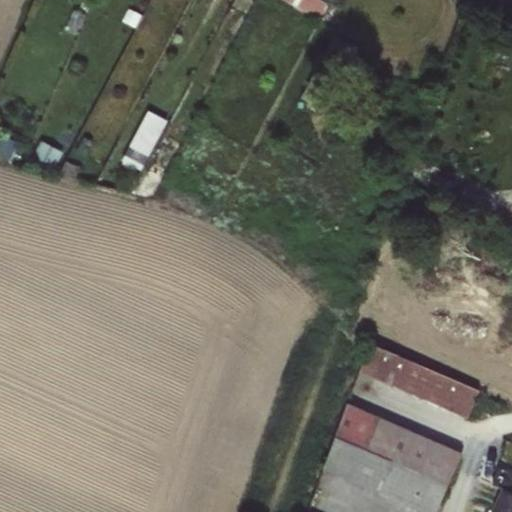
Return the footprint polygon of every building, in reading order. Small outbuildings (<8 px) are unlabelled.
[(191,0),(187,8),(203,16),(211,0),(191,0)] [(280,0),(318,19),(326,5),(318,0),(280,0)] [(126,159),(146,169),(171,118),(150,108),(126,159)] [(361,372),(471,415),(483,385),(373,342),(361,372)] [(323,469),(433,511),(441,511),(467,448),(349,402),(323,469)] [(328,470),(309,511),(323,511),(340,475),(328,470)] [(505,511),(511,511),(511,471),(509,471),(496,509),(505,511)]
